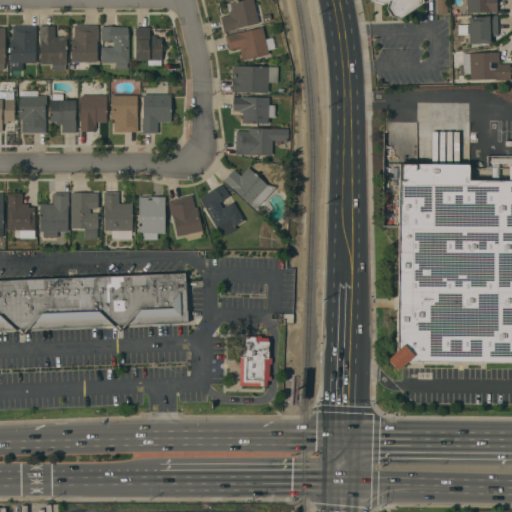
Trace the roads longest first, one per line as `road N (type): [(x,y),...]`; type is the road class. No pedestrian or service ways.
road 1 (secondary): [(337,0),(350,105),(352,281)]
road 2 (primary): [(137,484),(350,484)]
road 3 (residential): [(198,161),(0,162)]
road 4 (residential): [(183,0),(201,69),(198,161)]
road 5 (primary): [(304,436),(142,436)]
road 6 (primary): [(350,484),(511,488)]
road 7 (primary): [(511,437),(351,436)]
road 8 (secondary): [(352,281),(351,436)]
road 9 (primary): [(142,436),(0,440)]
road 10 (primary): [(0,484),(137,484)]
